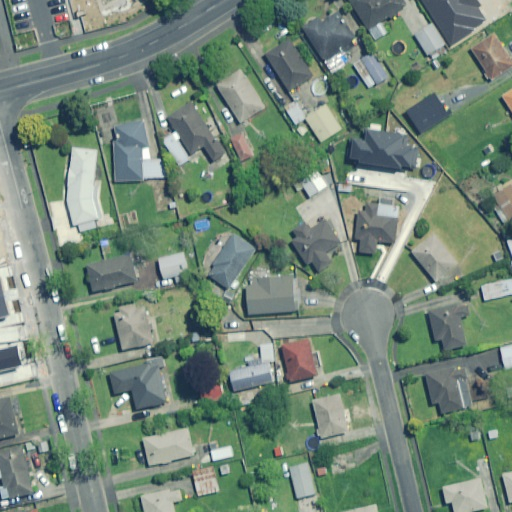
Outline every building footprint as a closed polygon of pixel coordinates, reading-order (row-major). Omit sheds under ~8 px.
[(348,0),(375,41),(387,34),(380,24),(405,8),(400,0),(348,0)] [(446,0),(428,0),(438,14),(450,7),(446,0)] [(345,54),(353,49),(349,43),(354,41),(333,8),(302,27),(331,74),(350,62),(345,54)] [(438,26),(448,42),(444,44),(449,52),(453,50),(467,40),(464,35),(470,32),(459,14),(438,26)] [(444,45),(431,25),(414,36),(427,56),(444,45)] [(511,68),(511,62),(494,34),(471,49),(491,82),(511,68)] [(312,78),(289,40),(265,55),(289,93),(312,78)] [(388,79),(373,54),(352,67),(368,91),(388,79)] [(264,109),(240,70),(235,73),(238,79),(219,90),(240,124),(264,109)] [(511,90),(502,97),(511,113),(511,90)] [(215,137),(212,139),(192,102),(167,116),(176,133),(163,141),(178,167),(190,161),(187,157),(204,148),(212,162),(225,155),(215,137)] [(293,102),(284,108),(295,126),(305,119),(293,102)] [(341,131),(326,106),(305,119),(320,144),(341,131)] [(386,111),(373,120),(379,128),(392,119),(386,111)] [(112,140),(117,183),(163,178),(161,160),(150,162),(149,149),(146,149),(144,123),(114,126),(116,140),(112,140)] [(231,139),(239,162),(253,158),(244,135),(231,139)] [(491,144),(481,150),(486,159),(497,153),(491,144)] [(80,232),(95,229),(95,222),(100,221),(93,193),(97,151),(73,149),(67,195),(73,227),(79,226),(80,232)] [(327,188),(319,176),(302,187),(310,199),(327,188)] [(498,206),(494,209),(504,225),(511,220),(511,187),(511,186),(493,197),(498,206)] [(432,197),(416,189),(406,208),(422,216),(432,197)] [(367,213),(359,212),(355,238),(361,239),(358,253),(376,256),(377,243),(395,245),(400,208),(369,204),(367,213)] [(326,253),(340,246),(326,220),(308,230),(305,224),(293,231),(297,239),(292,242),(305,266),(312,262),(318,273),(332,266),(326,253)] [(207,276),(230,291),(256,250),(233,235),(207,276)] [(436,282),(457,265),(433,235),(412,253),(436,282)] [(188,272),(183,253),(158,260),(163,279),(188,272)] [(86,267),(93,293),(137,282),(130,256),(86,267)] [(246,280),(248,316),(295,313),(292,276),(246,280)] [(511,295),(511,279),(480,287),(483,302),(511,295)] [(122,351),(152,344),(143,303),(113,310),(122,351)] [(471,317),(468,305),(461,307),(460,303),(427,311),(435,342),(441,340),(444,351),(466,345),(459,320),(471,317)] [(290,385),(317,380),(309,341),(282,346),(290,385)] [(511,369),(511,346),(500,350),(505,371),(511,369)] [(136,410),(165,404),(158,369),(165,368),(163,357),(146,360),(147,366),(109,373),(114,395),(132,392),(136,410)] [(272,384),(268,364),(229,372),(233,393),(243,391),(245,402),(253,400),(251,389),(272,384)] [(425,375),(428,388),(432,406),(439,404),(442,414),(471,407),(465,380),(462,380),(458,367),(425,375)] [(339,397),(313,402),(321,438),(347,433),(339,397)] [(0,401),(0,439),(20,435),(11,399),(0,401)] [(495,424),(483,427),(487,443),(498,440),(495,424)] [(194,457),(187,429),(142,439),(149,467),(194,457)] [(240,458),(234,436),(217,441),(223,463),(240,458)] [(282,447),(270,450),(272,460),(285,458),(282,447)] [(0,453),(0,479),(4,478),(10,500),(33,494),(22,448),(0,453)] [(297,499),(314,495),(307,464),(289,468),(297,499)] [(325,464),(313,466),(315,478),(327,476),(325,464)] [(218,492),(212,471),(192,476),(198,497),(218,492)] [(511,473),(503,476),(505,485),(510,503),(511,502),(511,473)] [(474,511),(487,509),(480,480),(443,489),(446,504),(452,503),(453,511),(474,511)] [(182,501),(179,488),(140,498),(143,511),(174,511),(172,503),(182,501)]
